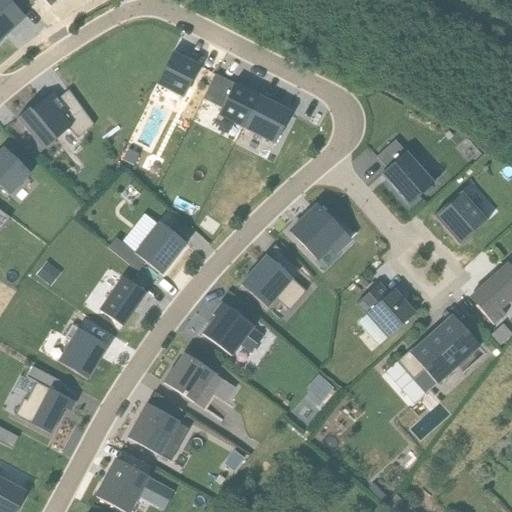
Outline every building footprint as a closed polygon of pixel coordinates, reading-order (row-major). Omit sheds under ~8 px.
[(0,0),(0,40),(23,18),(5,0),(0,0)] [(171,54),(155,86),(181,99),(197,67),(171,54)] [(73,116),(80,110),(67,92),(56,101),(68,114),(73,116)] [(68,114),(56,101),(51,94),(30,112),(27,110),(15,120),(42,152),(67,130),(74,139),(92,126),(80,110),(73,116),(68,114)] [(241,129),(273,145),(289,113),(257,97),(241,129)] [(393,142),(375,158),(390,175),(384,181),(407,207),(432,185),(393,142)] [(2,149),(0,150),(0,188),(8,197),(29,175),(2,149)] [(459,193),(432,217),(441,226),(440,227),(458,247),(485,223),(459,193)] [(315,207),(288,233),(322,268),(348,242),(315,207)] [(157,224),(132,255),(159,277),(184,246),(157,224)] [(269,261),(291,280),(298,273),(273,246),(264,257),(269,261)] [(475,306),(474,307),(493,327),(504,317),(499,312),(508,304),(510,307),(511,304),(511,258),(477,289),(491,305),(482,314),(475,306)] [(260,272),(255,267),(238,286),(266,311),(274,301),(288,313),(305,293),(291,280),(269,261),(260,272)] [(121,278),(97,312),(121,328),(144,295),(121,278)] [(365,317),(385,340),(413,315),(391,291),(387,295),(377,285),(354,305),(365,317)] [(213,318),(200,336),(230,358),(239,347),(250,355),(262,338),(252,330),(253,328),(220,304),(211,316),(213,318)] [(385,340),(365,317),(357,324),(377,347),(385,340)] [(106,349),(68,326),(48,360),(86,382),(106,349)] [(500,326),(489,336),(499,347),(511,337),(500,326)] [(441,345),(431,333),(422,341),(421,340),(395,363),(424,396),(478,348),(460,328),(441,345)] [(171,370),(162,385),(202,411),(222,381),(183,355),(173,371),(171,370)] [(316,376),(304,390),(320,404),(332,389),(316,376)] [(22,400),(13,417),(48,435),(61,409),(68,413),(73,403),(35,383),(25,401),(22,400)] [(146,406),(175,422),(182,412),(154,394),(146,406)] [(175,422),(146,406),(145,405),(126,440),(169,463),(187,429),(175,422)] [(5,432),(0,441),(0,445),(10,451),(17,439),(5,432)] [(233,452),(223,466),(232,473),(242,460),(233,452)] [(103,482),(94,498),(119,511),(129,511),(137,499),(161,511),(162,511),(173,492),(114,461),(108,473),(104,482),(103,482)] [(0,511),(14,511),(24,493),(0,480),(0,511)] [(412,511),(395,497),(386,509),(389,511),(412,511)]
